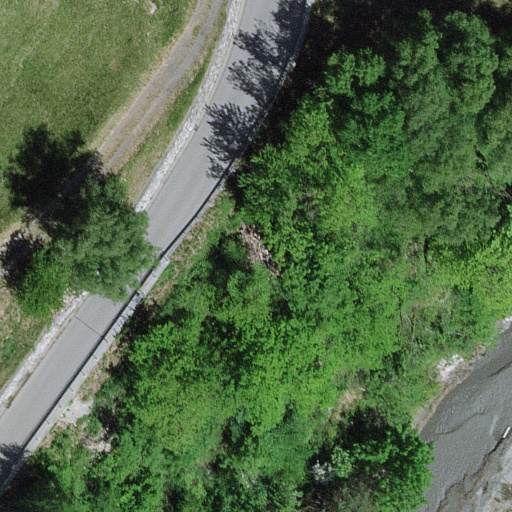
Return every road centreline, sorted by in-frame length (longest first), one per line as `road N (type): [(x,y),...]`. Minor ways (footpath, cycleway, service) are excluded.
road 1 (unclassified): [(0,465),(200,177),(245,93),(275,0)]
road 2 (track): [(0,261),(129,128),(210,0)]
